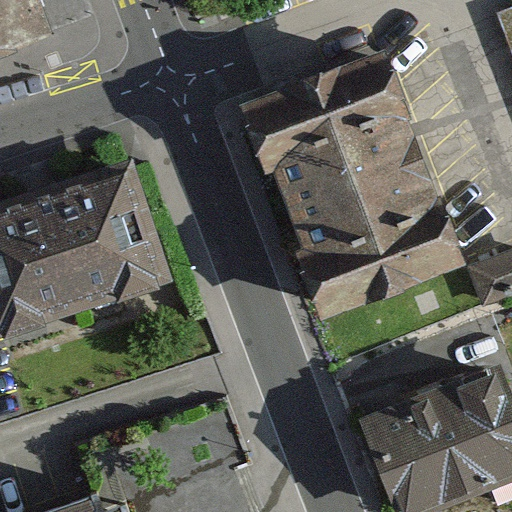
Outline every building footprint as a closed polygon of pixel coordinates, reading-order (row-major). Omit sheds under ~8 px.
[(0,0),(0,68),(42,55),(38,43),(56,37),(43,0),(0,0)] [(511,1),(497,7),(511,45),(511,1)] [(324,319),(462,270),(385,61),(248,111),(324,319)] [(0,220),(0,351),(1,354),(184,291),(142,172),(0,220)] [(370,416),(403,511),(443,511),(511,488),(511,399),(502,371),(370,416)] [(129,511),(117,476),(8,511),(129,511)]
